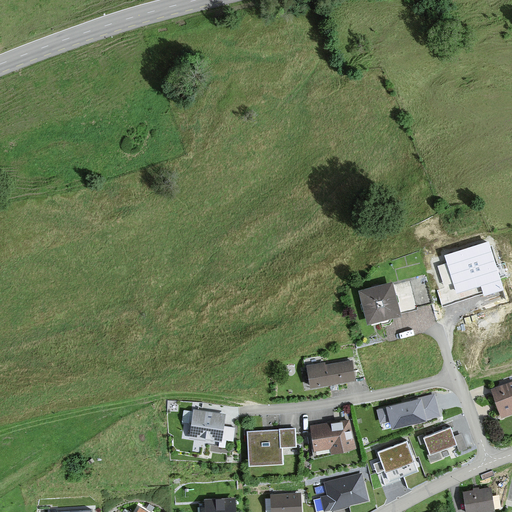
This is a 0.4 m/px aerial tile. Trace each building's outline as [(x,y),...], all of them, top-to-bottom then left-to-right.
[(488,243),(446,256),(457,292),(481,285),(484,294),(503,289),(488,243)] [(396,313),(416,308),(409,281),(379,289),(377,287),(373,288),(372,291),(362,293),(370,326),(384,323),(389,315),(396,313)] [(310,387),(354,379),(350,361),(307,369),(310,387)] [(511,405),(511,383),(492,390),(499,410),(511,405)] [(421,400),(387,408),(393,430),(426,422),(421,400)] [(219,439),(222,416),(194,412),(193,418),(187,423),(192,429),(191,438),(203,440),(203,437),(219,439)] [(353,422),(317,428),(320,450),(338,447),(339,454),(358,451),(353,422)] [(431,459),(461,447),(452,425),(422,437),(431,459)] [(281,448),(295,447),(294,429),(279,430),(279,431),(248,433),(249,466),(282,465),(281,448)] [(417,471),(406,444),(379,454),(390,481),(417,471)] [(368,501),(361,474),(325,483),(329,497),(322,499),(325,511),(368,501)] [(489,489),(463,493),(466,511),(475,511),(492,509),(489,489)] [(300,511),(299,495),(272,496),(272,511),(300,511)] [(235,511),(234,500),(206,502),(206,511),(235,511)]
